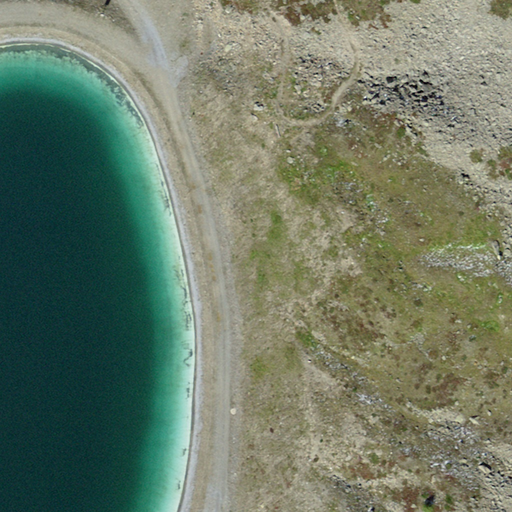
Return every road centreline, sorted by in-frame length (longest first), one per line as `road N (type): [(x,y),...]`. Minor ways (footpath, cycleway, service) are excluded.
road 1 (track): [(219,511),(218,300),(208,237),(148,29)]
road 2 (track): [(0,19),(75,20),(163,78)]
